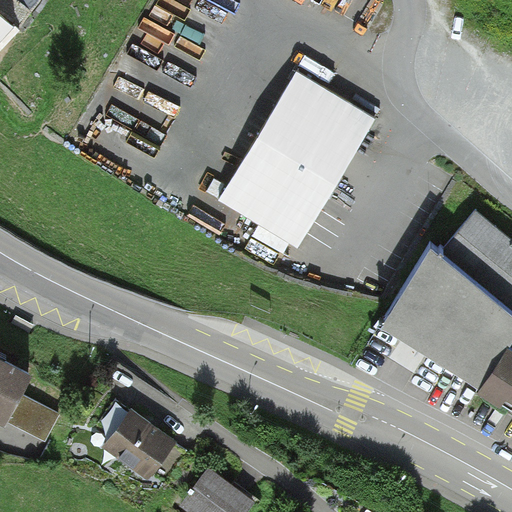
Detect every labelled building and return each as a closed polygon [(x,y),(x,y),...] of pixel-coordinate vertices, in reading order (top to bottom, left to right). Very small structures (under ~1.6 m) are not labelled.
[(0,44),(21,23),(0,1),(0,44)] [(377,107),(297,60),(218,193),(299,240),(377,107)] [(511,239),(474,207),(443,243),(511,301),(511,239)] [(478,382),(509,334),(511,328),(511,301),(443,243),(430,231),(378,318),(478,382)] [(511,335),(509,334),(478,382),(511,404),(511,335)] [(32,361),(0,344),(0,411),(4,414),(18,387),(32,361)] [(59,408),(18,387),(4,414),(45,435),(59,408)] [(176,430),(132,400),(128,405),(117,397),(100,422),(111,430),(101,444),(146,475),(176,430)] [(197,511),(241,511),(255,493),(250,489),(259,476),(247,467),(236,481),(209,462),(181,500),(197,511)]
